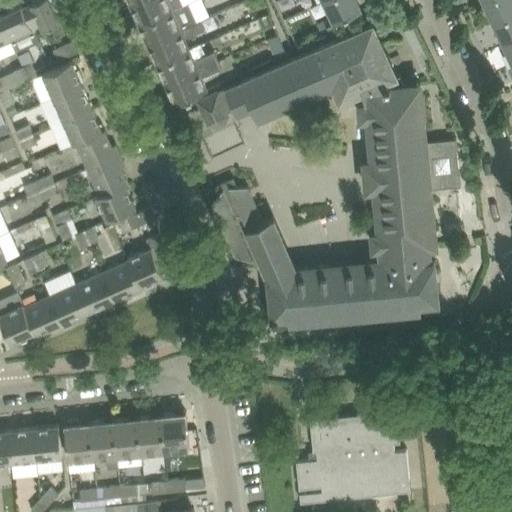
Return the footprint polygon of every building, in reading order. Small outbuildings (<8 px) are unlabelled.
[(8,4),(0,7),(0,10),(14,41),(18,52),(42,42),(37,30),(23,0),(10,6),(8,4)] [(51,0),(23,0),(37,30),(45,26),(45,27),(51,24),(57,36),(66,32),(51,0)] [(136,0),(132,2),(141,22),(185,2),(183,0),(136,0)] [(357,0),(325,0),(333,17),(326,20),(330,29),(341,24),(339,18),(361,7),(357,0)] [(511,13),(511,0),(484,0),(495,21),(511,13)] [(150,42),(198,20),(189,1),(141,22),(150,42)] [(0,46),(14,41),(0,10),(0,46)] [(511,13),(495,21),(505,42),(511,39),(511,13)] [(201,19),(198,20),(150,42),(158,62),(190,48),(190,47),(185,37),(205,28),(201,19)] [(290,313),(290,320),(422,306),(421,299),(438,298),(434,260),(431,260),(429,244),(436,244),(430,182),(437,181),(443,185),(457,184),(460,179),(457,141),(452,137),(439,138),(434,144),(427,144),(421,83),(404,84),(400,73),(396,75),(381,42),(383,41),(374,20),(241,78),(241,80),(225,87),(225,88),(199,99),(209,122),(219,125),(225,123),(228,113),(226,110),(233,107),(237,114),(254,107),(259,118),(334,86),(342,104),(364,91),(368,101),(360,102),(362,116),(369,115),(373,158),(365,159),(368,187),(376,186),(380,229),(373,230),(375,245),(382,244),(383,255),(295,264),(274,215),(259,221),(239,175),(217,185),(220,191),(213,201),(236,255),(252,257),(254,256),(256,261),(262,258),(270,276),(271,289),(274,314),(290,313)] [(288,53),(279,33),(268,38),(276,57),(288,53)] [(81,49),(76,38),(54,48),(59,59),(81,49)] [(215,50),(195,59),(190,48),(158,62),(167,82),(219,59),(215,50)] [(83,84),(72,59),(44,72),(39,74),(33,77),(43,101),(54,96),(83,84)] [(176,102),(208,88),(202,76),(222,66),(219,59),(167,82),(176,102)] [(39,74),(33,60),(23,65),(30,78),(39,74)] [(30,78),(23,65),(14,69),(20,83),(30,78)] [(94,108),(83,84),(54,96),(65,121),(94,108)] [(16,100),(10,87),(0,91),(0,92),(5,105),(15,101),(16,100)] [(103,128),(94,108),(65,121),(76,145),(107,131),(105,127),(103,128)] [(16,128),(20,138),(34,131),(30,122),(16,128)] [(38,141),(34,131),(20,138),(24,147),(38,141)] [(112,144),(107,131),(76,145),(86,169),(121,154),(116,142),(112,144)] [(0,138),(0,142),(3,149),(17,143),(13,133),(0,138)] [(21,153),(17,143),(3,149),(7,159),(21,153)] [(125,163),(121,154),(86,169),(97,194),(128,180),(121,165),(125,163)] [(42,187),(56,181),(52,172),(38,177),(42,187)] [(42,187),(38,177),(24,183),(29,193),(42,187)] [(129,181),(128,180),(97,194),(108,218),(136,205),(126,182),(129,181)] [(60,190),(56,181),(42,187),(46,196),(60,190)] [(46,196),(42,187),(29,193),(33,202),(46,196)] [(154,217),(150,206),(128,216),(133,227),(154,217)] [(69,207),(53,214),(64,238),(74,233),(68,220),(73,217),(69,207)] [(57,236),(52,223),(42,227),(48,241),(57,236)] [(94,224),(83,229),(89,242),(100,237),(94,224)] [(89,242),(83,229),(80,230),(76,232),(82,246),(89,242)] [(152,246),(165,240),(161,231),(147,237),(151,246),(128,256),(129,258),(128,259),(140,287),(143,286),(142,284),(165,274),(152,246)] [(43,249),(33,253),(40,267),(49,263),(43,249)] [(40,267),(33,253),(24,257),(31,271),(40,267)] [(140,287),(128,259),(102,270),(116,303),(128,298),(126,294),(140,287)] [(26,280),(18,260),(7,265),(16,284),(26,280)] [(116,303),(102,270),(77,282),(89,310),(105,303),(107,307),(116,303)] [(89,310),(77,282),(51,293),(66,325),(75,321),(73,317),(89,310)] [(66,325),(51,293),(26,304),(38,332),(53,326),(54,330),(66,325)] [(0,306),(0,313),(12,341),(35,331),(36,333),(38,332),(26,304),(25,305),(23,302),(2,312),(0,306)] [(412,490),(408,448),(396,449),(395,441),(401,440),(398,408),(311,417),(314,449),(317,449),(318,457),(297,459),(300,487),(302,487),(302,486),(310,486),(312,506),(326,505),(325,495),(357,492),(357,494),(377,492),(377,490),(409,487),(409,490),(412,490)] [(187,411),(185,411),(186,412),(178,413),(178,412),(162,413),(166,449),(182,447),(182,449),(190,448),(187,411)] [(162,413),(161,413),(162,414),(154,415),(154,414),(138,415),(142,451),(158,449),(158,451),(166,450),(166,449),(162,413)] [(138,415),(137,415),(138,416),(130,417),(130,416),(113,418),(113,419),(114,419),(117,453),(134,452),(134,453),(142,452),(142,451),(138,415)] [(113,419),(106,420),(106,418),(89,420),(89,421),(90,421),(93,455),(107,454),(108,464),(118,464),(117,453),(114,419),(113,419)] [(90,421),(89,421),(82,422),(82,421),(79,421),(79,419),(68,420),(69,422),(65,422),(69,458),(85,456),(85,458),(93,457),(93,455),(90,421)] [(60,424),(34,426),(37,457),(63,455),(60,424)] [(37,457),(34,426),(9,428),(12,459),(37,457)] [(0,460),(12,459),(9,428),(0,429),(0,460)] [(185,477),(173,478),(169,478),(170,488),(186,487),(185,477)] [(170,488),(169,478),(152,480),(153,490),(170,488)] [(139,492),(138,481),(121,483),(122,494),(139,492)] [(121,483),(104,484),(105,495),(122,494),(121,483)] [(41,496),(49,503),(59,492),(51,485),(41,496)] [(97,496),(96,485),(81,487),(82,498),(97,496)] [(38,511),(40,511),(49,503),(41,496),(32,506),(38,511)] [(193,511),(192,507),(162,511),(161,498),(135,500),(136,511),(193,511)] [(136,511),(135,500),(123,501),(113,503),(107,503),(108,511),(136,511)] [(108,511),(107,503),(97,504),(86,505),(77,506),(77,511),(108,511)]
